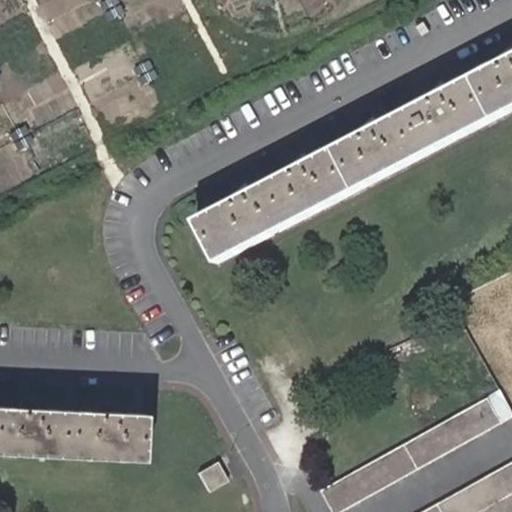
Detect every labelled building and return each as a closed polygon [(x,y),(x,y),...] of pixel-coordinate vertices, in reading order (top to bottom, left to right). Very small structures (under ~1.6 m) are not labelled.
[(505,64),(511,60),(511,56),(509,51),(500,55),(505,64)] [(365,138),(308,167),(296,173),(253,196),(242,202),(202,222),(223,262),(511,110),(511,60),(505,64),(445,95),(434,101),(374,133),(365,138)] [(434,101),(445,95),(440,87),(430,91),(434,101)] [(365,138),(374,133),(369,123),(360,129),(365,138)] [(296,173),(308,167),(305,158),(292,164),(296,173)] [(242,202),(253,196),(248,189),(238,194),(242,202)] [(19,409),(30,409),(32,399),(20,401),(19,409)] [(348,511),(505,427),(491,401),(325,492),(336,511),(348,511)] [(98,405),(98,413),(110,414),(110,405),(98,405)] [(0,452),(141,459),(142,415),(110,414),(98,413),(30,409),(19,409),(0,408),(0,452)] [(226,479),(216,461),(197,471),(207,490),(226,479)] [(511,511),(511,463),(422,511),(511,511)]
